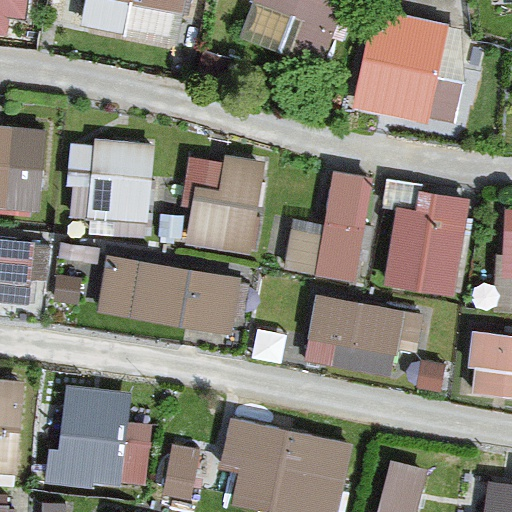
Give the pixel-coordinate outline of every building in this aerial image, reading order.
[(0,0),(0,14),(29,16),(30,0),(0,0)] [(82,0),(81,27),(186,34),(187,0),(82,0)] [(325,64),(351,0),(253,0),(242,30),(325,64)] [(371,11),(365,85),(395,87),(393,111),(461,116),(468,18),(371,11)] [(0,115),(0,203),(46,205),(49,118),(0,115)] [(69,210),(151,213),(154,136),(72,133),(69,210)] [(195,145),(179,232),(252,246),(269,159),(195,145)] [(330,163),(322,216),(294,212),(287,261),(360,272),(376,169),(330,163)] [(408,178),(389,278),(457,290),(475,191),(408,178)] [(500,297),(511,296),(511,200),(499,201),(500,297)] [(0,270),(32,274),(36,233),(0,229),(0,270)] [(95,303),(235,330),(247,271),(106,244),(95,303)] [(305,357),(411,367),(417,300),(312,290),(305,357)] [(468,390),(511,391),(511,325),(470,324),(468,390)] [(154,416),(129,413),(133,385),(66,375),(52,470),(145,483),(154,416)] [(0,376),(0,466),(21,467),(25,378),(0,376)] [(330,511),(343,511),(352,426),(228,414),(224,456),(241,457),(237,503),(330,511)] [(164,486),(191,493),(203,440),(176,434),(164,486)] [(394,450),(373,511),(418,511),(434,464),(394,450)] [(511,511),(511,475),(479,473),(476,511),(511,511)] [(0,511),(11,511),(12,492),(0,492),(0,511)] [(75,511),(77,496),(40,492),(37,511),(75,511)]
